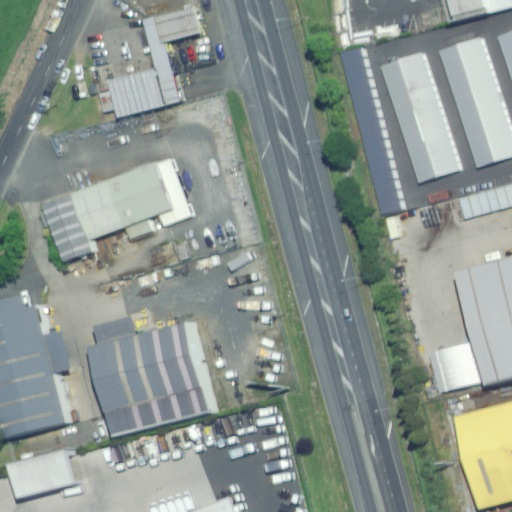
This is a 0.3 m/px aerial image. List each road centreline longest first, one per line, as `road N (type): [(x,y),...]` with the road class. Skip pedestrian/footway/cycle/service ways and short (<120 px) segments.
road 1 (secondary): [(385,511),(252,0)]
road 2 (unclassified): [(83,0),(0,172)]
